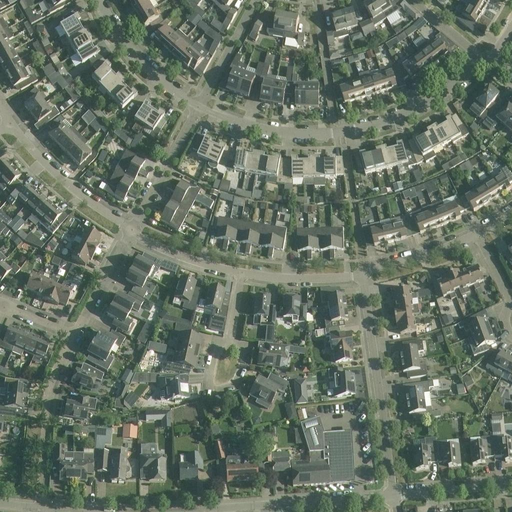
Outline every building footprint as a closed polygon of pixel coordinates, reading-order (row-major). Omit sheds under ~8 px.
[(69,1),(68,0),(45,0),(43,1),(50,15),(70,4),(68,1),(69,1)] [(147,0),(128,0),(134,9),(147,0)] [(147,0),(134,9),(139,18),(153,10),(153,9),(158,6),(154,0),(148,0),(148,1),(147,0)] [(184,4),(182,0),(172,0),(172,1),(177,9),(184,4)] [(210,0),(215,5),(219,0),(188,0),(185,3),(193,12),(203,0),(210,0)] [(219,0),(215,5),(228,17),(226,21),(219,32),(225,35),(232,23),(237,13),(232,10),(231,11),(228,8),(234,0),(219,0)] [(373,20),(371,21),(366,23),(370,34),(372,38),(378,35),(374,27),(386,20),(383,15),(383,14),(373,0),(364,6),(373,20)] [(392,7),(387,0),(373,0),(383,14),(383,15),(386,20),(403,9),(405,12),(416,21),(421,16),(410,7),(401,0),(399,0),(397,4),(392,7)] [(481,15),(487,6),(477,0),(471,0),(468,7),(481,15)] [(468,7),(465,5),(460,14),(457,13),(455,17),(466,26),(469,21),(476,25),(481,15),(468,7)] [(197,8),(187,20),(194,27),(205,14),(197,8)] [(35,17),(31,9),(24,13),(29,21),(35,17)] [(164,22),(161,18),(159,19),(153,10),(139,18),(145,27),(149,25),(153,31),(157,28),(164,22)] [(343,14),(347,30),(358,27),(353,11),(343,14)] [(59,26),(65,36),(80,27),(77,23),(80,21),(77,16),(75,12),(62,19),(65,23),(59,26)] [(284,39),(288,16),(277,14),(275,25),(269,24),(267,33),(269,36),(284,39)] [(347,30),(343,14),(332,17),(337,34),(333,34),(333,33),(327,34),(329,46),(335,45),(334,40),(349,36),(347,31),(347,30)] [(288,16),(284,39),(298,42),(298,46),(304,47),(305,35),(302,35),(299,34),(299,35),(296,34),(299,18),(288,16)] [(164,47),(175,35),(166,28),(171,23),(167,19),(164,22),(157,28),(162,33),(156,40),(164,47)] [(196,27),(204,33),(208,28),(200,21),(196,27)] [(261,23),(258,22),(253,32),(249,38),(256,42),(258,37),(258,35),(264,25),(261,23)] [(370,34),(366,23),(360,26),(365,36),(370,34)] [(405,32),(408,37),(417,31),(414,26),(405,32)] [(65,36),(70,45),(88,35),(86,30),(83,32),(80,27),(65,36)] [(400,27),(393,32),(396,36),(403,31),(400,27)] [(8,28),(0,32),(0,45),(8,41),(13,38),(8,28)] [(175,35),(164,47),(172,54),(186,38),(178,31),(175,35)] [(400,43),(408,37),(405,32),(396,38),(400,43)] [(435,38),(438,42),(430,48),(429,48),(439,61),(448,55),(445,50),(453,45),(441,34),(435,38)] [(70,45),(76,55),(91,46),(88,41),(91,40),(88,35),(70,45)] [(194,46),(186,38),(172,54),(180,62),(194,46)] [(0,45),(0,57),(13,50),(8,41),(0,45)] [(421,54),(430,67),(439,61),(429,48),(430,48),(426,43),(417,49),(421,54)] [(195,46),(180,62),(188,69),(190,68),(194,72),(197,69),(204,74),(211,60),(212,58),(196,44),(195,46)] [(55,53),(50,45),(44,48),(49,56),(55,53)] [(93,51),(91,46),(76,55),(81,64),(89,60),(92,67),(102,59),(99,54),(97,49),(93,51)] [(40,47),(35,50),(40,60),(45,57),(40,47)] [(18,60),(13,50),(0,57),(0,64),(2,68),(18,60)] [(421,54),(412,60),(412,61),(421,74),(430,67),(421,54)] [(49,58),(55,67),(60,64),(54,55),(49,58)] [(228,91),(238,95),(245,75),(235,71),(243,58),(237,55),(223,83),(230,85),(228,91)] [(411,58),(397,68),(403,81),(409,76),(412,80),(421,74),(412,61),(412,60),(411,58)] [(102,59),(92,67),(97,72),(91,78),(99,86),(111,74),(108,70),(110,68),(102,59)] [(8,78),(23,69),(18,60),(2,68),(8,78)] [(344,66),(343,60),(331,63),(332,69),(344,66)] [(42,70),(51,85),(56,82),(61,90),(64,89),(73,102),(76,100),(52,63),(42,70)] [(264,65),(259,64),(256,76),(261,77),(264,65)] [(270,67),(264,65),(261,77),(260,83),(264,84),(261,102),(272,104),(276,84),(277,78),(267,76),(270,67)] [(403,81),(397,68),(391,70),(392,73),(382,76),(386,91),(397,88),(395,83),(403,81)] [(29,78),(23,69),(8,78),(13,88),(18,85),(21,91),(23,89),(34,83),(37,81),(34,75),(31,77),(29,78)] [(380,70),(369,74),(371,79),(376,94),(386,91),(382,76),(380,70)] [(369,73),(359,76),(361,82),(366,98),(376,94),(371,79),(369,73)] [(99,86),(106,94),(121,79),(118,76),(115,78),(111,74),(99,86)] [(255,79),(245,75),(238,95),(248,98),(255,79)] [(68,76),(63,80),(68,85),(73,81),(68,76)] [(307,108),(308,83),(297,83),(297,76),(293,76),(292,84),(291,96),(296,96),(296,108),(307,108)] [(121,79),(106,94),(114,102),(126,90),(123,86),(125,83),(121,79)] [(366,98),(361,82),(351,86),(355,101),(366,98)] [(319,84),(308,83),(307,108),(318,108),(319,84)] [(355,101),(351,86),(350,83),(334,88),(336,102),(343,100),(345,104),(355,101)] [(287,86),(276,84),(272,104),(283,106),(287,86)] [(488,119),(497,109),(491,105),(499,96),(490,87),(470,110),(484,123),(488,119)] [(31,115),(44,105),(38,96),(40,95),(35,89),(23,98),(27,103),(24,106),(31,115)] [(130,94),(126,90),(114,102),(122,110),(134,98),(137,95),(133,91),(130,94)] [(84,105),(80,101),(76,105),(79,109),(84,105)] [(137,122),(131,131),(137,135),(143,126),(153,112),(148,109),(150,106),(145,103),(143,106),(134,120),(137,122)] [(485,123),(482,125),(490,131),(501,124),(506,128),(511,120),(511,106),(509,104),(502,113),(497,109),(488,119),(485,123)] [(44,105),(31,115),(38,124),(41,121),(45,126),(59,115),(54,107),(49,111),(44,105)] [(153,112),(143,126),(152,133),(150,137),(155,140),(160,132),(169,119),(159,112),(157,115),(153,112)] [(443,127),(451,142),(453,145),(461,140),(461,139),(469,135),(463,126),(462,127),(456,116),(446,121),(447,124),(443,127)] [(48,136),(56,144),(72,128),(61,117),(48,127),(53,131),(48,136)] [(432,129),(442,148),(451,142),(443,127),(438,129),(436,126),(432,129)] [(80,136),(72,128),(56,144),(63,152),(80,136)] [(433,153),(442,148),(432,129),(427,132),(429,135),(424,137),(433,153)] [(137,143),(141,136),(138,134),(133,142),(129,148),(134,151),(138,144),(137,143)] [(208,162),(215,146),(210,144),(211,141),(199,135),(192,150),(200,153),(198,158),(208,162)] [(80,136),(63,152),(71,159),(83,147),(87,143),(80,136)] [(436,158),(433,153),(424,137),(419,140),(417,137),(412,140),(414,143),(409,146),(417,166),(425,161),(426,163),(436,158)] [(128,139),(125,145),(129,148),(133,142),(128,139)] [(398,149),(393,150),(397,167),(398,172),(409,170),(408,168),(417,166),(409,146),(408,143),(403,144),(397,145),(398,149)] [(220,148),(215,146),(208,162),(210,163),(208,166),(210,168),(214,170),(217,170),(219,165),(226,169),(232,150),(221,145),(220,148)] [(83,147),(71,159),(79,167),(84,162),(88,167),(95,159),(97,155),(94,151),(91,155),(83,147)] [(386,170),(397,167),(393,150),(387,152),(386,148),(381,149),(386,170)] [(376,172),(386,170),(381,149),(376,151),(377,154),(372,156),(376,172)] [(243,152),(232,150),(226,169),(234,171),(245,173),(248,156),(243,155),(243,152)] [(120,161),(139,172),(140,170),(145,161),(126,151),(120,161)] [(365,175),(376,172),(372,156),(366,157),(366,153),(354,156),(358,173),(364,171),(365,175)] [(245,173),(256,175),(259,154),(254,154),(253,157),(248,156),(245,173)] [(256,175),(266,177),(269,160),(264,159),(265,155),(259,154),(256,175)] [(275,161),(269,160),(266,177),(267,177),(266,183),(276,185),(284,185),(286,171),(279,170),(280,162),(281,158),(275,157),(275,161)] [(450,162),(454,168),(463,163),(460,158),(461,158),(460,157),(450,162)] [(325,162),(325,179),(336,179),(336,176),(345,176),(342,158),(330,159),(330,162),(325,162)] [(309,163),(303,163),(304,180),(304,186),(315,186),(315,180),(314,159),(309,159),(309,163)] [(319,159),(314,159),(315,180),(315,186),(315,188),(325,188),(325,179),(325,162),(320,163),(319,159)] [(0,179),(13,168),(5,160),(1,164),(0,162),(0,179)] [(286,171),(284,185),(293,186),(304,186),(304,180),(303,163),(298,163),(298,160),(292,160),(292,171),(286,171)] [(134,182),(138,174),(139,172),(120,161),(115,171),(134,182)] [(454,168),(450,162),(442,167),(445,173),(454,168)] [(472,167),(468,162),(459,168),(463,173),(472,167)] [(0,179),(0,190),(2,193),(6,189),(10,194),(20,185),(16,180),(20,176),(13,168),(0,179)] [(492,179),(501,195),(511,189),(508,185),(511,182),(511,176),(506,168),(500,172),(501,174),(492,179)] [(109,181),(128,192),(129,190),(134,182),(115,171),(109,181)] [(481,183),(484,187),(492,201),(501,195),(492,179),(490,177),(481,183)] [(123,202),(127,194),(128,192),(109,181),(104,192),(123,202)] [(176,189),(175,191),(194,201),(210,210),(214,203),(201,196),(200,198),(197,196),(200,191),(181,181),(176,189)] [(434,181),(424,185),(426,190),(437,186),(434,181)] [(403,190),(401,183),(393,185),(395,193),(403,190)] [(484,187),(481,183),(472,189),(474,193),(475,193),(483,206),(492,201),(484,187)] [(426,190),(424,185),(414,189),(416,194),(426,190)] [(25,190),(21,186),(15,192),(7,201),(12,205),(18,198),(26,205),(37,193),(29,186),(25,190)] [(174,193),(170,201),(189,211),(194,201),(175,191),(174,193)] [(246,198),(252,199),(253,193),(247,193),(242,191),(241,197),(246,198)] [(253,193),(252,199),(262,201),(264,193),(253,191),(253,193)] [(37,193),(26,205),(34,212),(34,213),(45,200),(37,193)] [(464,196),(459,199),(465,211),(471,208),(474,212),(483,206),(475,193),(474,193),(465,198),(464,196)] [(445,208),(451,223),(461,219),(459,214),(465,211),(459,199),(454,202),(455,204),(445,208)] [(39,223),(53,207),(45,200),(34,213),(34,212),(31,216),(39,223)] [(170,201),(165,209),(164,211),(183,222),(189,211),(170,201)] [(432,206),(441,227),(451,223),(445,208),(443,202),(432,206)] [(431,231),(441,227),(432,206),(422,210),(423,211),(431,231)] [(61,215),(53,207),(39,223),(52,235),(61,224),(57,220),(61,215)] [(183,222),(164,211),(163,213),(159,221),(178,232),(183,222)] [(431,231),(423,211),(413,214),(407,217),(412,233),(418,230),(420,235),(431,231)] [(391,220),(392,226),(396,242),(407,239),(405,234),(412,233),(407,217),(391,220)] [(215,239),(224,241),(226,241),(230,220),(219,218),(215,239)] [(226,241),(229,242),(238,243),(241,222),(230,220),(226,241)] [(21,228),(12,221),(7,226),(16,233),(21,228)] [(238,243),(247,245),(249,245),(253,224),(241,222),(238,243)] [(249,245),(251,246),(260,247),(264,226),(253,224),(249,245)] [(374,247),(385,244),(382,229),(381,229),(380,224),(362,228),(365,244),(373,242),(374,247)] [(260,247),(269,249),(271,249),(275,228),(264,226),(260,247)] [(392,226),(382,229),(385,244),(396,242),(392,226)] [(10,231),(5,227),(1,232),(6,235),(10,231)] [(275,228),(271,249),(274,250),(283,251),(287,230),(275,228)] [(321,251),(330,251),(332,251),(331,229),(320,230),(321,251)] [(331,229),(332,251),(334,251),(344,251),(343,229),(331,229)] [(77,237),(83,241),(98,249),(99,245),(97,244),(101,237),(87,230),(84,235),(79,233),(77,237)] [(298,252),(307,252),(309,252),(309,230),(297,231),(298,252)] [(309,252),(311,252),(321,251),(320,230),(309,230),(309,252)] [(44,243),(28,234),(27,237),(18,231),(15,235),(40,250),(44,243)] [(22,242),(14,235),(10,240),(18,247),(22,242)] [(57,246),(52,241),(47,246),(53,251),(57,246)] [(72,246),(93,257),(98,249),(83,241),(80,246),(74,242),(72,246)] [(93,257),(72,246),(68,244),(65,248),(74,253),(71,259),(85,266),(89,259),(91,260),(93,257)] [(137,259),(131,270),(147,278),(152,280),(155,274),(157,273),(158,270),(162,263),(152,258),(149,265),(137,259)] [(9,269),(3,263),(0,266),(0,283),(4,278),(9,282),(20,270),(13,264),(9,269)] [(79,268),(72,265),(68,274),(74,277),(79,268)] [(474,286),(476,290),(480,289),(478,284),(484,282),(478,267),(468,271),(474,286)] [(141,289),(147,278),(131,270),(125,281),(137,287),(133,293),(143,299),(147,292),(141,289)] [(460,271),(457,272),(466,294),(470,293),(468,288),(474,286),(468,271),(461,274),(460,271)] [(26,289),(36,294),(42,279),(44,274),(39,272),(37,277),(32,275),(26,289)] [(466,294),(457,272),(447,276),(453,292),(454,291),(459,289),(461,296),(466,294)] [(456,298),(454,291),(453,292),(447,276),(444,277),(445,280),(438,283),(443,298),(449,295),(451,300),(456,298)] [(42,299),(45,300),(54,278),(50,277),(48,281),(42,279),(36,294),(43,297),(42,299)] [(54,278),(45,300),(55,305),(61,289),(63,282),(58,280),(54,278)] [(180,278),(172,304),(180,307),(181,302),(184,303),(182,309),(195,313),(196,309),(199,299),(200,297),(192,295),(195,283),(180,278)] [(63,282),(61,289),(55,305),(58,306),(59,303),(66,306),(72,292),(66,289),(68,284),(63,282)] [(199,299),(196,309),(204,311),(205,308),(214,310),(212,318),(209,329),(210,330),(224,333),(228,309),(220,307),(224,291),(209,287),(206,301),(199,299)] [(328,303),(329,311),(346,309),(344,295),(335,297),(334,289),(320,289),(322,304),(328,303)] [(412,300),(417,299),(416,294),(411,295),(410,289),(394,291),(396,302),(412,300)] [(118,295),(112,305),(129,314),(132,309),(138,312),(143,302),(133,296),(129,294),(126,299),(118,295)] [(254,317),(253,326),(259,326),(275,328),(276,312),(268,311),(269,298),(255,296),(254,317)] [(290,297),(286,297),(285,299),(283,299),(283,318),(292,318),(291,323),(306,323),(306,306),(298,306),(298,299),(291,299),(290,297)] [(412,300),(396,302),(397,310),(394,310),(395,313),(418,310),(418,306),(413,306),(412,300)] [(112,305),(107,315),(115,320),(112,325),(116,327),(127,333),(132,323),(126,319),(129,314),(112,305)] [(346,309),(329,311),(330,318),(324,319),(325,330),(339,328),(339,322),(347,321),(346,309)] [(169,314),(164,310),(159,316),(164,320),(169,314)] [(418,310),(395,313),(396,324),(413,322),(413,321),(412,315),(419,314),(418,310)] [(454,323),(451,315),(442,318),(445,326),(454,323)] [(462,323),(458,325),(459,329),(464,328),(465,333),(470,331),(472,338),(491,331),(487,320),(477,324),(474,317),(462,323)] [(177,320),(176,325),(189,328),(190,323),(177,320)] [(413,322),(396,324),(397,327),(399,327),(401,335),(416,332),(415,326),(421,325),(420,320),(413,321),(413,322)] [(189,328),(176,325),(172,339),(178,340),(176,349),(198,354),(201,339),(187,336),(189,328)] [(0,334),(0,347),(11,352),(14,347),(13,347),(20,331),(9,327),(7,333),(1,331),(0,334)] [(339,328),(325,330),(324,330),(325,338),(330,337),(332,354),(334,354),(335,363),(351,361),(349,345),(351,345),(349,334),(340,335),(339,328)] [(23,351),(30,336),(20,331),(13,347),(14,347),(11,352),(21,356),(23,351)] [(472,338),(468,340),(474,357),(487,352),(485,346),(495,342),(491,331),(472,338)] [(94,343),(111,352),(114,345),(120,348),(125,339),(114,333),(111,338),(100,332),(94,343)] [(33,355),(40,340),(30,336),(23,351),(33,355)] [(50,344),(40,340),(33,355),(43,359),(42,362),(48,364),(53,352),(47,350),(50,344)] [(400,351),(402,362),(419,360),(418,353),(424,352),(422,341),(405,343),(406,350),(400,351)] [(107,359),(111,352),(94,343),(93,342),(87,353),(100,360),(96,366),(107,372),(112,361),(107,359)] [(148,342),(146,350),(163,354),(165,346),(148,342)] [(259,350),(257,365),(278,368),(286,369),(287,361),(289,347),(274,345),(265,344),(264,351),(259,350)] [(198,354),(176,349),(174,358),(168,356),(165,370),(179,373),(181,365),(194,368),(198,354)] [(501,379),(505,372),(511,358),(511,356),(503,351),(500,356),(494,353),(486,369),(495,373),(494,375),(501,379)] [(505,372),(501,379),(507,382),(508,381),(511,382),(511,358),(505,372)] [(419,360),(402,362),(403,373),(409,373),(410,379),(427,377),(426,366),(420,367),(419,360)] [(103,375),(86,366),(84,373),(76,370),(71,383),(91,391),(95,380),(101,382),(103,375)] [(342,376),(341,369),(328,370),(328,379),(334,378),(335,390),(336,390),(337,398),(346,397),(346,396),(355,395),(354,383),(353,384),(352,376),(342,376)] [(133,375),(127,372),(122,382),(128,385),(133,375)] [(144,382),(150,386),(156,378),(150,374),(144,382)] [(257,379),(249,396),(257,400),(255,404),(268,410),(270,406),(277,391),(283,394),(288,384),(282,381),(273,376),(270,375),(267,381),(259,377),(257,379)] [(475,384),(469,375),(462,379),(467,388),(475,384)] [(191,387),(187,387),(187,385),(177,386),(176,378),(159,379),(161,400),(167,401),(174,400),(175,403),(181,402),(181,399),(188,398),(188,396),(191,395),(191,387)] [(4,386),(3,390),(6,390),(5,397),(27,399),(28,388),(18,387),(19,381),(5,379),(4,386)] [(305,381),(294,382),(295,405),(307,404),(305,381)] [(430,401),(429,394),(430,394),(429,389),(434,389),(433,382),(411,385),(412,392),(406,393),(408,404),(424,402),(430,401)] [(115,400),(123,402),(129,387),(123,383),(115,400)] [(465,394),(464,384),(457,386),(458,395),(465,394)] [(131,393),(123,402),(123,406),(129,411),(139,399),(131,393)] [(222,405),(219,396),(209,400),(212,409),(222,405)] [(27,399),(5,397),(4,403),(0,402),(0,416),(14,418),(15,409),(26,410),(27,399)] [(97,401),(78,398),(77,405),(67,403),(65,418),(85,421),(87,410),(95,412),(97,401)] [(123,402),(115,400),(115,401),(114,408),(122,409),(123,402)] [(425,409),(424,402),(408,404),(409,415),(415,414),(416,421),(441,417),(441,412),(432,413),(432,408),(425,409)] [(292,404),(285,406),(287,415),(295,412),(292,404)] [(145,413),(146,422),(162,421),(162,429),(171,429),(170,412),(145,413)] [(260,426),(259,419),(251,420),(253,428),(260,426)] [(308,452),(309,462),(311,485),(329,484),(329,483),(350,481),(353,478),(350,433),(324,434),(319,420),(300,426),(308,452)] [(498,424),(490,425),(492,435),(499,434),(498,424)] [(136,426),(123,425),(123,436),(136,436),(136,426)] [(96,450),(104,450),(104,443),(111,443),(112,429),(97,428),(96,450)] [(504,436),(493,437),(495,458),(505,457),(505,462),(511,461),(511,441),(504,442),(504,436)] [(484,459),(495,458),(493,437),(482,438),(482,444),(471,445),(473,465),(485,464),(484,459)] [(428,464),(438,463),(436,443),(436,442),(436,439),(425,440),(425,450),(414,451),(416,470),(428,469),(428,464)] [(447,442),(436,442),(436,443),(438,463),(448,463),(449,467),(461,466),(459,446),(448,447),(447,442)] [(225,460),(221,443),(213,445),(217,462),(225,460)] [(156,447),(154,445),(141,446),(141,456),(140,456),(140,468),(148,468),(149,482),(165,481),(165,461),(156,461),(156,456),(156,447)] [(60,481),(73,481),(73,453),(65,453),(65,447),(53,446),(53,460),(60,460),(60,481)] [(271,464),(270,448),(262,449),(263,458),(250,459),(249,452),(234,453),(234,458),(227,458),(226,462),(227,483),(257,481),(256,463),(262,463),(263,465),(271,464)] [(120,451),(113,451),(112,458),(108,458),(109,453),(99,452),(97,472),(111,473),(110,482),(124,483),(125,474),(127,474),(129,473),(129,471),(129,469),(127,468),(126,467),(127,452),(120,451)] [(73,453),(73,481),(86,482),(86,472),(93,472),(93,456),(93,454),(84,454),(73,453)] [(290,473),(289,453),(272,454),(273,473),(290,473)] [(201,467),(201,456),(186,456),(186,466),(178,467),(179,482),(196,481),(195,467),(201,467)] [(311,485),(309,462),(292,464),(294,487),(311,485)]
